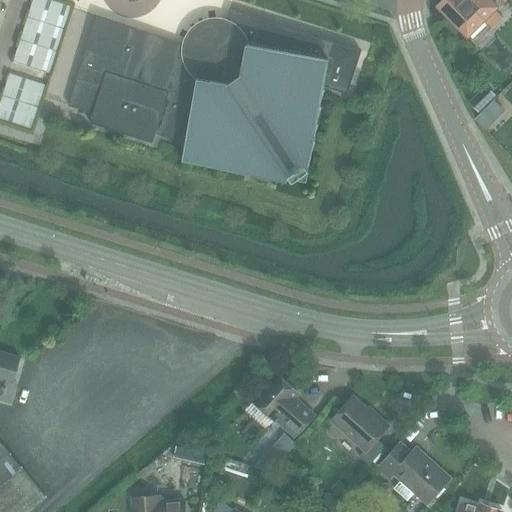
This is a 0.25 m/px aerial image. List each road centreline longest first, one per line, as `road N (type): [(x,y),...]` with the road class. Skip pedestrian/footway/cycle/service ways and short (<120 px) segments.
road 1 (secondary): [(505,321),(391,336),(314,325),(0,231)]
road 2 (residential): [(511,247),(409,24),(407,2)]
